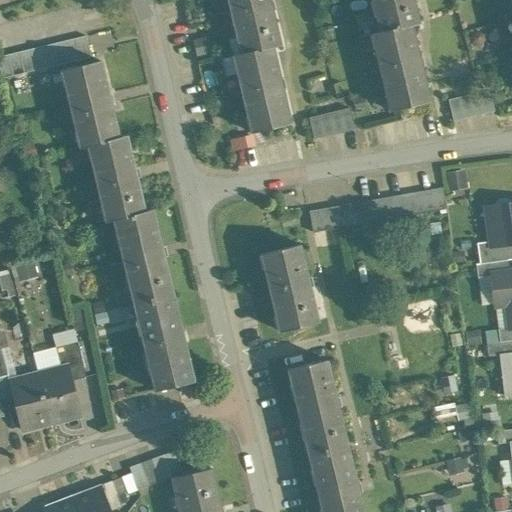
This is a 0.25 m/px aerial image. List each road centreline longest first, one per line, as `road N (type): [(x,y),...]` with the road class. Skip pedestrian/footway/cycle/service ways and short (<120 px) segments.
road 1 (residential): [(193,194),(511,141)]
road 2 (residential): [(242,403),(0,488)]
road 3 (residential): [(193,194),(242,403)]
road 4 (residential): [(142,0),(193,194)]
